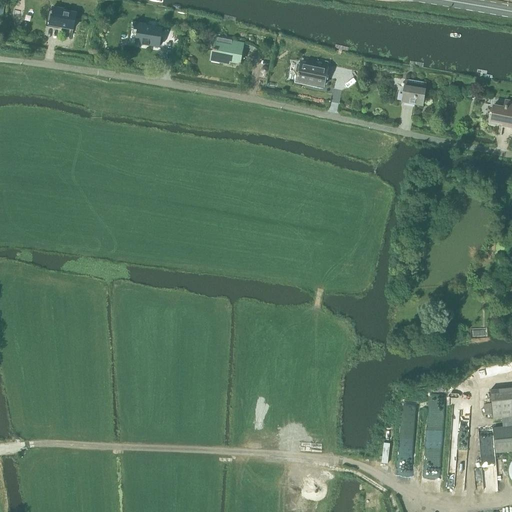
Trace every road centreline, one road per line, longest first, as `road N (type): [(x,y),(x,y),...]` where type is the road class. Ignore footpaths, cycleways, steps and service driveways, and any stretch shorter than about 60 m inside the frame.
road 1 (unclassified): [(511,155),(80,68),(0,60)]
road 2 (track): [(511,494),(442,500),(398,477),(333,459),(78,445),(0,449)]
